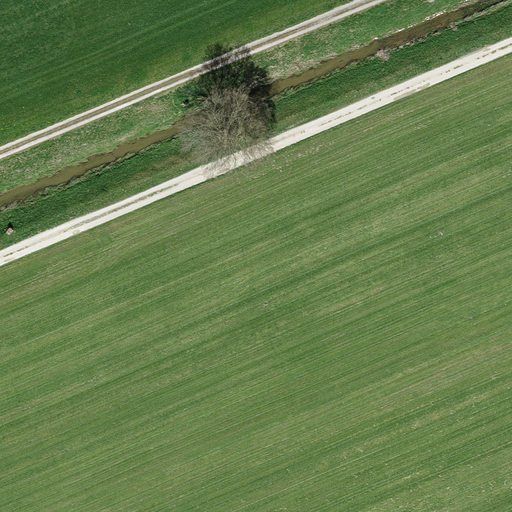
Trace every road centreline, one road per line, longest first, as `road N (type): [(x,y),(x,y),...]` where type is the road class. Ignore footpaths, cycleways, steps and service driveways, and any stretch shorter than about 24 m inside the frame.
road 1 (track): [(511,46),(0,259)]
road 2 (track): [(0,148),(356,0)]
